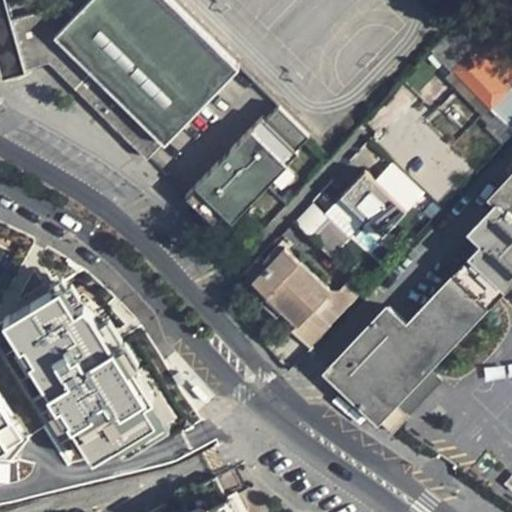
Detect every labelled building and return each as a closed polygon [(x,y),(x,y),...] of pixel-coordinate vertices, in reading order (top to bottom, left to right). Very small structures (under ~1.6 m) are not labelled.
[(0,0),(0,20),(11,8),(8,0),(0,0)] [(33,9),(12,15),(20,42),(35,38),(42,62),(48,60),(86,96),(160,0),(53,0),(48,5),(33,9)] [(173,0),(160,0),(86,96),(95,106),(109,119),(148,156),(237,62),(173,0)] [(0,20),(0,59),(5,74),(15,71),(27,67),(20,42),(12,15),(11,8),(0,20)] [(454,27),(435,46),(492,105),(511,84),(511,70),(489,46),(492,43),(464,15),(454,27)] [(27,67),(42,62),(35,38),(20,42),(27,67)] [(511,84),(492,105),(511,125),(511,84)] [(222,154),(185,191),(197,203),(210,215),(222,226),(300,145),(297,143),(309,130),(278,101),(265,114),(263,112),(222,154)] [(407,208),(365,169),(342,194),(383,234),(407,208)] [(399,401),(432,367),(511,281),(511,177),(493,197),(498,203),(474,229),(486,242),(409,324),(389,306),(330,369),(393,432),(411,413),(399,401)] [(314,203),(297,220),(332,253),(349,236),(314,203)] [(281,242),(265,259),(269,263),(285,246),(281,242)] [(293,330),(310,347),(331,325),(313,308),(331,288),(285,246),(269,263),(253,280),(299,323),(293,330)] [(369,251),(350,270),(368,286),(386,267),(369,251)] [(265,259),(261,255),(245,272),(253,280),(269,263),(265,259)] [(55,282),(0,317),(89,455),(113,440),(121,453),(167,424),(85,296),(70,306),(55,282)] [(331,288),(313,308),(331,325),(362,292),(352,282),(342,292),(340,290),(331,288)] [(443,378),(432,367),(399,401),(411,413),(443,378)] [(166,511),(165,511),(182,511),(200,503),(209,505),(226,496),(215,476),(169,499),(167,504),(166,511)] [(238,511),(229,495),(226,496),(209,505),(194,511),(238,511)] [(194,511),(209,505),(200,503),(182,511),(194,511)]
